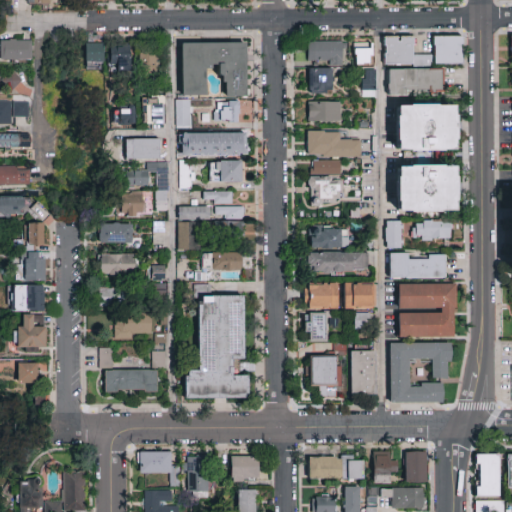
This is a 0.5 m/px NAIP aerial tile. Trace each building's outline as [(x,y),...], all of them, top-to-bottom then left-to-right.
[(433,65),(461,65),(461,36),(432,36),(433,65)] [(382,65),(411,65),(411,37),(382,37),(382,65)] [(0,59),(30,59),(30,41),(0,41),(0,59)] [(370,41),(352,41),(352,66),(370,66),(370,41)] [(306,42),(306,64),(341,64),(341,42),(306,42)] [(102,43),(82,43),(82,62),(102,62),(102,43)] [(245,96),(244,43),(179,43),(180,95),(204,95),(204,65),(216,65),(216,74),(223,74),(223,96),(245,96)] [(129,47),(108,47),(108,67),(129,67),(129,47)] [(158,47),(139,47),(139,73),(158,73),(158,47)] [(363,88),(376,88),(376,67),(363,67),(363,88)] [(330,68),(306,68),(306,93),(330,93),(330,68)] [(441,69),(386,69),(386,92),(441,92),(441,69)] [(1,82),(11,90),(21,79),(11,71),(1,82)] [(161,123),(161,98),(139,98),(139,123),(161,123)] [(174,127),(189,127),(189,100),(174,100),(174,127)] [(0,121),(11,121),(11,101),(0,101),(0,121)] [(213,101),(213,121),(238,121),(238,101),(213,101)] [(339,101),(306,101),(306,121),(339,121),(339,101)] [(27,116),(27,102),(13,102),(13,116),(27,116)] [(117,108),(117,124),(133,124),(133,108),(117,108)] [(384,109),(445,108),(445,151),(385,152),(384,109)] [(359,140),(338,140),(338,131),(305,131),(305,157),(359,157),(359,140)] [(245,155),(244,132),(176,133),(176,156),(245,155)] [(0,134),(0,147),(29,147),(29,134),(0,134)] [(156,139),(122,139),(122,159),(156,159),(156,139)] [(239,182),(239,160),(207,160),(207,182),(239,182)] [(310,160),(310,174),(339,174),(339,160),(310,160)] [(178,189),(190,189),(190,161),(178,161),(178,189)] [(154,166),(154,201),(165,201),(165,166),(154,166)] [(0,186),(26,186),(26,167),(0,167),(0,186)] [(386,170),(442,169),(442,212),(387,212),(386,170)] [(123,186),(146,186),(146,170),(123,170),(123,186)] [(340,203),(340,176),(314,176),(314,203),(340,203)] [(230,192),(202,192),(202,203),(230,203),(230,192)] [(117,216),(141,216),(141,193),(117,193),(117,216)] [(21,198),(0,198),(0,215),(21,215),(21,198)] [(175,207),(175,219),(243,219),(243,207),(175,207)] [(253,235),(252,221),(229,221),(229,235),(253,235)] [(400,248),(400,221),(384,221),(384,248),(400,248)] [(449,239),(449,221),(411,221),(411,239),(449,239)] [(162,232),(162,222),(150,222),(150,232),(162,232)] [(194,222),(175,222),(176,250),(195,250),(194,222)] [(24,223),(24,245),(40,245),(40,223),(24,223)] [(96,243),(120,243),(120,248),(139,248),(139,235),(129,235),(129,223),(96,223),(96,243)] [(240,223),(205,223),(205,239),(240,239),(240,223)] [(347,248),(347,227),(308,227),(308,248),(347,248)] [(305,252),(305,272),(367,272),(366,252),(305,252)] [(444,278),(444,254),(422,254),(422,258),(406,258),(406,252),(388,252),(388,278),(444,278)] [(41,280),(41,253),(20,253),(21,280),(41,280)] [(240,253),(199,253),(199,270),(240,270),(240,253)] [(132,254),(96,254),(96,274),(132,274),(132,254)] [(163,280),(163,266),(148,266),(148,280),(163,280)] [(373,283),(343,282),(342,309),(373,309),(373,283)] [(337,309),(337,283),(303,283),(303,309),(337,309)] [(453,337),(453,283),(395,283),(395,311),(396,311),(396,337),(453,337)] [(41,285),(23,285),(23,299),(10,299),(10,311),(41,311),(41,285)] [(182,398),(246,398),(246,375),(231,375),(230,359),(242,359),(241,295),(209,295),(209,285),(195,285),(196,370),(182,370),(182,398)] [(96,287),(96,304),(121,304),(121,287),(96,287)] [(325,313),(304,313),(304,340),(325,340),(325,313)] [(353,328),(367,328),(367,313),(353,313),(353,328)] [(43,326),(31,326),(31,315),(20,315),(20,326),(13,326),(13,348),(43,348),(43,326)] [(112,338),(149,338),(149,317),(112,317),(112,338)] [(388,402),(441,402),(441,383),(407,383),(407,360),(430,360),(430,378),(449,378),(449,342),(387,343),(388,402)] [(111,348),(96,348),(96,367),(111,367),(111,348)] [(348,350),(348,394),(374,394),(374,350),(348,350)] [(150,367),(164,367),(164,351),(150,351),(150,367)] [(335,356),(308,356),(308,387),(335,387),(335,356)] [(15,383),(34,383),(34,362),(15,362),(15,383)] [(102,393),(156,393),(156,369),(102,369),(102,393)] [(176,473),(176,467),(169,467),(169,451),(136,451),(136,473),(176,473)] [(403,483),(424,483),(424,451),(403,451),(403,483)] [(372,483),(389,483),(389,474),(395,474),(395,459),(389,459),(389,452),(372,452),(372,483)] [(474,496),(497,496),(497,454),(474,454),(474,496)] [(207,456),(185,456),(185,498),(207,498),(207,456)] [(229,481),(257,481),(257,456),(229,456),(229,481)] [(307,479),(361,479),(361,456),(307,456),(307,479)] [(84,511),(84,471),(62,471),(62,502),(43,502),(43,511),(84,511)] [(38,481),(16,481),(16,509),(38,510),(38,481)] [(358,511),(358,487),(342,487),(342,511),(358,511)] [(378,497),(389,497),(389,508),(422,508),(422,488),(378,488),(378,497)] [(177,511),(177,504),(170,504),(170,490),(142,490),(142,511),(177,511)] [(255,511),(255,490),(236,490),(236,511),(255,511)] [(335,511),(335,496),(311,496),(311,511),(335,511)] [(475,511),(475,503),(500,503),(503,510),(503,511),(475,511)]
